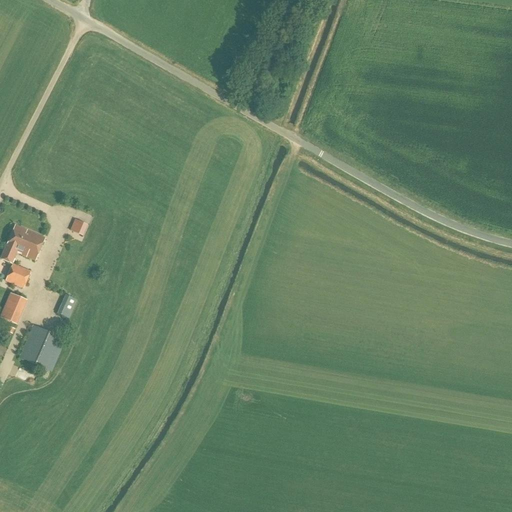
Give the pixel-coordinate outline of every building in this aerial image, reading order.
[(75,220),(70,231),(78,235),(83,224),(75,220)] [(45,238),(15,226),(1,260),(11,264),(16,253),(35,261),(45,238)] [(5,282),(23,290),(31,272),(13,264),(5,282)] [(11,294),(0,316),(0,318),(16,326),(27,301),(11,294)] [(65,295),(57,314),(69,320),(77,301),(65,295)] [(19,358),(51,373),(66,340),(33,326),(19,358)]
